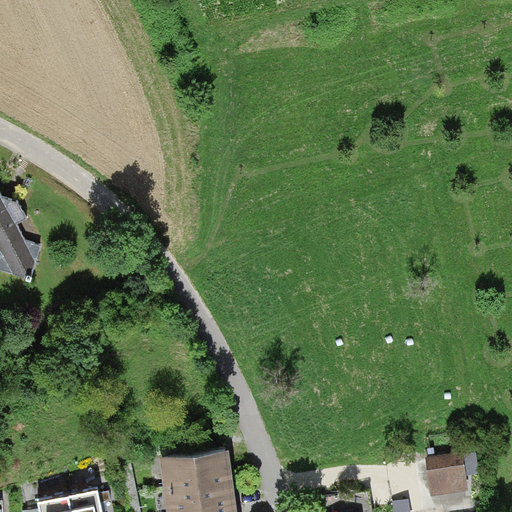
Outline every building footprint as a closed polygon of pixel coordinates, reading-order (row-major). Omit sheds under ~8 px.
[(0,238),(9,254),(2,266),(34,275),(44,266),(50,244),(33,241),(24,223),(36,217),(25,201),(9,196),(0,180),(0,238)] [(229,438),(163,448),(171,511),(239,511),(239,509),(236,484),(232,455),(229,438)] [(478,447),(426,455),(431,493),(471,487),(469,469),(481,468),(478,447)] [(98,484),(38,497),(40,511),(103,511),(102,501),(98,484)] [(411,511),(409,497),(394,499),(395,511),(411,511)]
